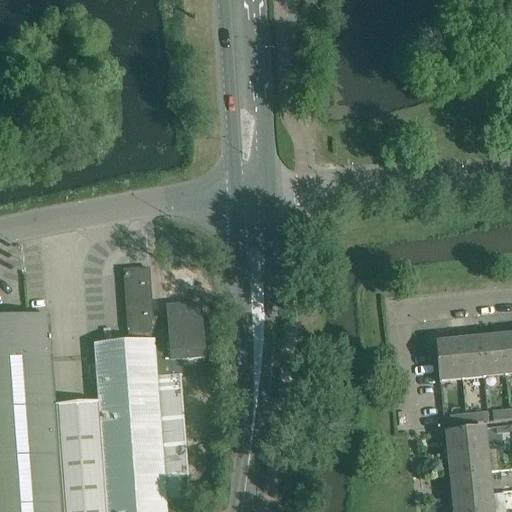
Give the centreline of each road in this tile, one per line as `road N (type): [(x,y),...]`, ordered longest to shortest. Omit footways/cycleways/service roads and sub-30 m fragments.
road 1 (secondary): [(246,462),(267,415),(274,337),(269,193)]
road 2 (secondary): [(235,194),(246,462)]
road 3 (residential): [(269,193),(511,180)]
road 4 (unclassified): [(0,231),(235,194)]
road 5 (secondary): [(222,0),(235,194)]
road 6 (secondary): [(269,193),(256,0)]
